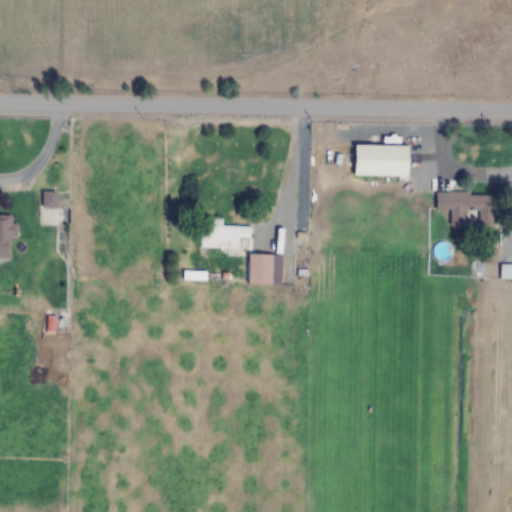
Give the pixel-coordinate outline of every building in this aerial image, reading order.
[(340,64),(326,64),(326,83),(340,83),(340,64)] [(407,177),(408,146),(351,145),(351,177),(407,177)] [(55,203),(49,191),(40,195),(45,207),(55,203)] [(491,228),(492,194),(435,192),(434,211),(447,211),(447,227),(462,227),(463,214),(470,214),(469,227),(491,228)] [(0,257),(7,258),(8,237),(14,238),(14,223),(10,223),(10,215),(0,214),(0,257)] [(196,249),(237,249),(237,238),(248,238),(248,225),(197,225),(196,249)] [(247,254),(247,285),(270,285),(271,255),(247,254)] [(511,264),(496,264),(496,279),(511,279),(511,264)]
